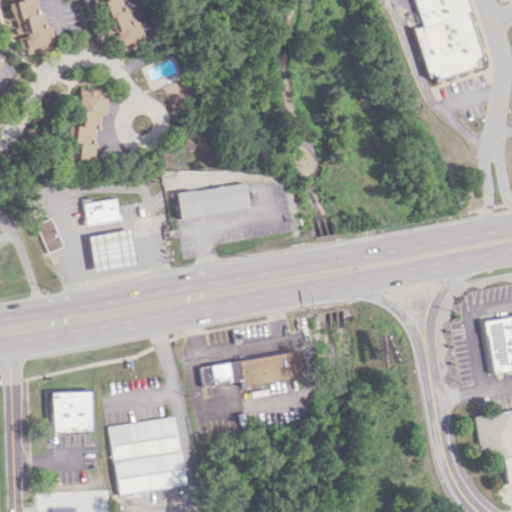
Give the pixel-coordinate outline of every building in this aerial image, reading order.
[(6,0),(7,1),(1,2),(9,27),(18,55),(30,51),(29,47),(46,42),(35,8),(32,9),(28,0),(6,0)] [(91,0),(101,34),(106,32),(112,50),(133,44),(120,0),(91,0)] [(464,0),(467,9),(464,10),(478,53),(471,55),(474,64),(432,78),(429,70),(424,71),(410,28),(419,25),(411,0),(464,0)] [(101,91),(71,90),(70,125),(62,125),(62,143),(71,143),(71,159),(90,160),(91,129),(93,129),(94,114),(101,114),(101,91)] [(175,215),(242,207),(240,183),(172,191),(175,215)] [(79,202),(82,222),(115,217),(112,197),(79,202)] [(32,223),(45,252),(60,246),(47,217),(32,223)] [(85,235),(91,271),(134,264),(127,228),(85,235)] [(511,315),(481,320),(488,373),(511,369),(511,315)] [(197,364),(199,385),(238,380),(238,384),(299,377),(296,352),(197,364)] [(88,430),(87,390),(49,391),(50,431),(88,430)] [(511,482),(511,423),(510,410),(472,416),(479,461),(497,457),(502,484),(511,482)] [(107,425),(115,494),(181,486),(172,417),(107,425)]
